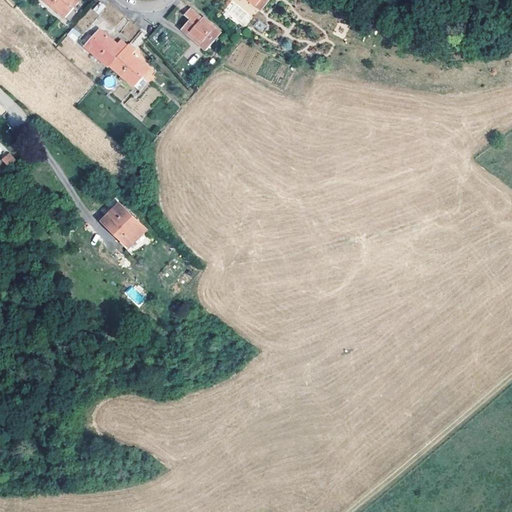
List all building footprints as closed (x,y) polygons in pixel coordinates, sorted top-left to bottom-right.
[(45,0),(64,16),(72,6),(70,4),(73,0),(45,0)] [(244,28),(254,15),(232,0),(231,0),(222,13),(244,28)] [(210,23),(189,6),(183,13),(188,17),(181,26),(205,47),(213,37),(211,35),(217,27),(212,22),(210,23)] [(338,22),(332,34),(344,39),(349,27),(338,22)] [(107,63),(109,61),(124,43),(118,36),(114,41),(105,33),(105,32),(100,27),(94,34),(92,32),(83,43),(107,63)] [(76,41),(81,33),(72,28),(68,36),(76,41)] [(135,47),(147,38),(142,31),(131,40),(135,47)] [(127,41),(124,43),(109,61),(133,82),(140,73),(138,71),(144,63),(139,59),(138,61),(128,51),(132,45),(127,41)] [(15,161),(9,154),(2,160),(9,167),(15,161)] [(122,198),(121,199),(140,218),(148,227),(150,225),(122,198)] [(140,218),(121,199),(105,217),(133,243),(148,227),(140,218)] [(138,307),(146,299),(132,286),(125,293),(138,307)]
